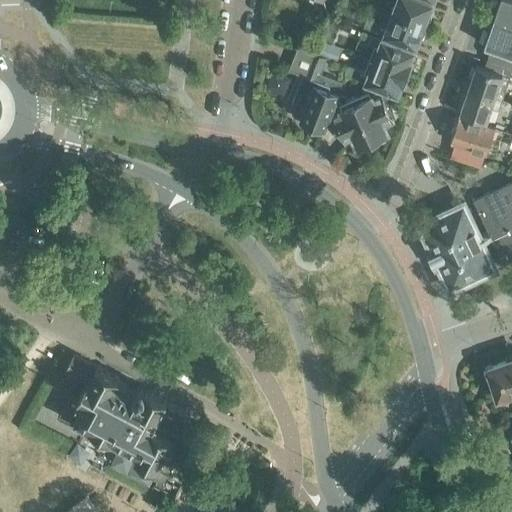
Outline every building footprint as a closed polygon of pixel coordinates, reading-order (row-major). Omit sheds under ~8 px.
[(429,12),(433,3),(424,0),(397,0),(392,12),(424,25),(425,23),(428,22),(431,15),(429,12)] [(497,17),(511,22),(511,0),(499,0),(498,6),(500,7),(497,17)] [(426,29),(424,26),(424,25),(392,12),(387,26),(367,18),(364,26),(416,46),(420,37),(423,36),(426,29)] [(511,62),(511,27),(495,21),(492,29),(490,29),(485,45),(491,47),(487,58),(511,66),(511,62)] [(332,43),(335,35),(325,31),(322,39),(332,43)] [(371,44),(366,57),(409,73),(413,62),(410,61),(414,51),(363,31),(360,40),(371,44)] [(298,46),(289,69),(303,75),(317,80),(320,73),(326,56),(298,46)] [(401,83),(405,84),(409,73),(366,57),(361,71),(347,65),(344,73),(380,87),(395,92),(398,93),(401,83)] [(476,64),(469,88),(495,97),(502,99),(510,76),(476,64)] [(324,127),(327,121),(337,93),(337,92),(341,81),(320,73),(317,80),(303,75),(294,99),(307,105),(302,118),(304,119),(303,123),(313,127),(314,123),(324,127)] [(390,104),(395,92),(380,87),(378,91),(344,107),(347,100),(344,95),(337,92),(337,93),(327,121),(341,127),(347,140),(354,136),(357,144),(362,141),(365,147),(384,138),(382,133),(387,130),(384,123),(391,120),(391,119),(396,117),(390,104)] [(495,97),(469,88),(461,112),(487,121),(491,108),(498,110),(502,99),(495,97)] [(494,138),(497,128),(459,116),(456,126),(453,127),(451,132),(453,135),(451,140),(489,153),(489,152),(497,154),(501,141),(494,138)] [(464,201),(419,222),(431,246),(427,248),(436,266),(439,265),(451,289),(495,268),(484,244),(493,239),(504,263),(505,263),(504,261),(511,257),(511,180),(475,199),(474,197),(473,197),(489,230),(480,234),(464,201)] [(296,214),(283,204),(275,215),(288,224),(296,214)] [(137,388),(136,388),(135,389),(135,390),(117,381),(119,377),(97,365),(97,366),(74,353),(65,370),(87,381),(78,397),(70,392),(58,415),(74,423),(76,420),(90,428),(90,429),(93,438),(102,443),(111,440),(112,439),(138,453),(135,458),(158,469),(174,439),(176,440),(190,412),(167,400),(167,399),(146,388),(145,390),(144,389),(143,388),(142,387),(141,387),(139,387),(138,387),(137,388)] [(511,357),(488,366),(498,397),(500,404),(501,404),(499,396),(511,392),(511,357)]
